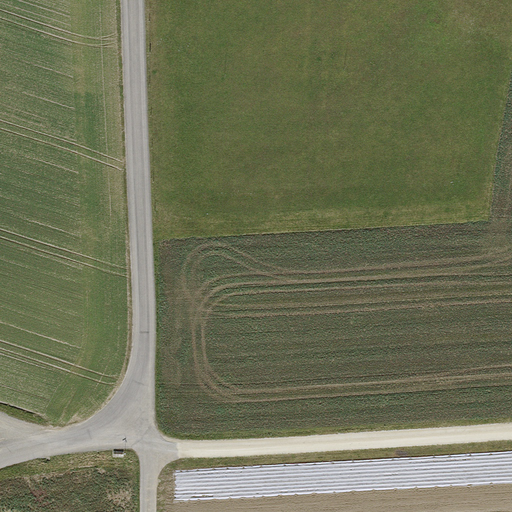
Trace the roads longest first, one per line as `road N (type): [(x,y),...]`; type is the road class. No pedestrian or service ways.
road 1 (residential): [(134,426),(145,314),(134,0)]
road 2 (residential): [(0,461),(134,426)]
